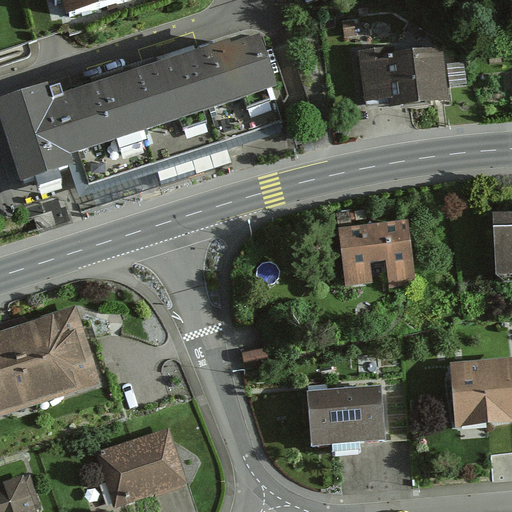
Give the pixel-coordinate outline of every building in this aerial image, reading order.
[(74,0),(79,14),(125,0),(74,0)] [(2,112),(26,187),(84,168),(90,187),(280,125),(271,97),(278,95),(261,43),(201,62),(197,50),(2,112)] [(388,53),(362,57),(368,104),(393,101),(394,108),(445,102),(439,56),(390,62),(388,53)] [(511,218),(497,219),(500,278),(511,277),(511,218)] [(405,227),(342,236),(349,286),(368,283),(365,265),(388,262),(391,288),(413,285),(405,227)] [(73,316),(0,338),(0,412),(94,384),(73,316)] [(511,396),(509,366),(456,371),(460,427),(511,422),(511,396)] [(377,395),(310,400),(314,449),(381,443),(377,395)] [(168,437),(101,458),(116,503),(182,483),(168,437)] [(28,481),(0,490),(0,511),(32,511),(38,509),(28,481)]
